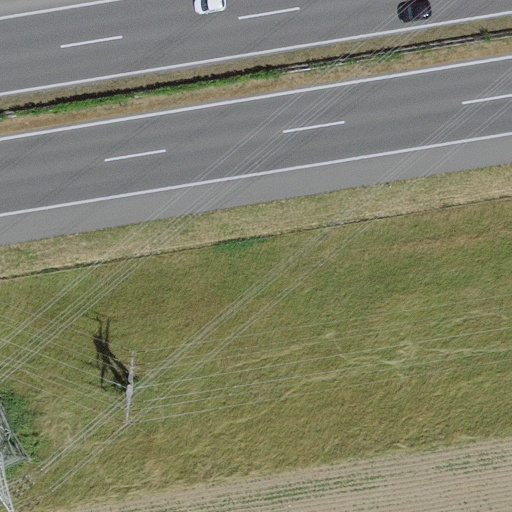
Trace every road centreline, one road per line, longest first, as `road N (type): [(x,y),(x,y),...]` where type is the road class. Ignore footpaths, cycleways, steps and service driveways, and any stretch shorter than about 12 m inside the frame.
road 1 (motorway): [(0,178),(511,95)]
road 2 (motorway): [(350,0),(0,56)]
